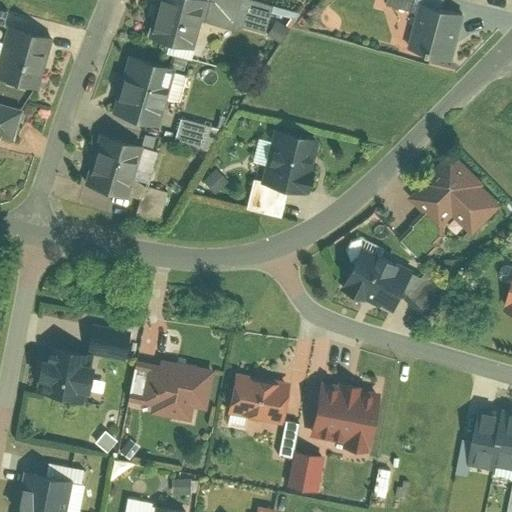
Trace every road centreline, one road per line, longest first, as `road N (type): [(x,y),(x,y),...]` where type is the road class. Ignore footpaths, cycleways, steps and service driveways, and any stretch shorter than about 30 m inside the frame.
road 1 (residential): [(272,251),(336,220),(492,65)]
road 2 (residential): [(272,251),(271,271),(294,303),(511,373)]
road 3 (residential): [(109,0),(32,238)]
road 4 (residential): [(32,238),(143,260),(201,263),(272,251)]
road 5 (residential): [(0,421),(32,238)]
